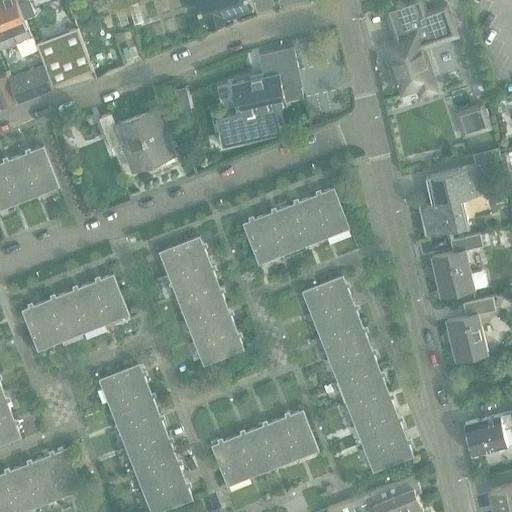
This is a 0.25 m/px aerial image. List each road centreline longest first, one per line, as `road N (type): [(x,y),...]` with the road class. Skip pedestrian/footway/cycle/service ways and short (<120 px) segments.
road 1 (residential): [(0,269),(371,124)]
road 2 (residential): [(460,511),(371,124)]
road 3 (residential): [(0,123),(249,31),(345,9)]
